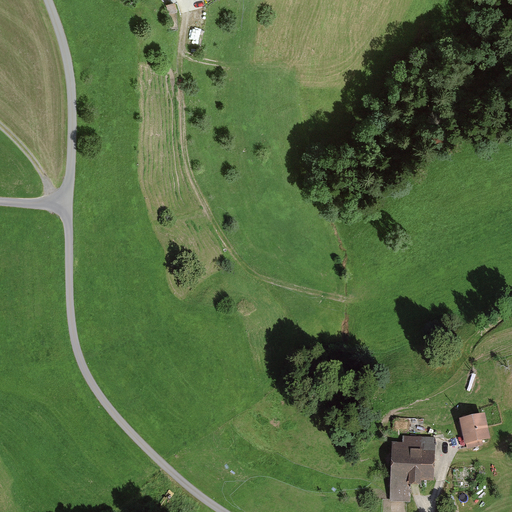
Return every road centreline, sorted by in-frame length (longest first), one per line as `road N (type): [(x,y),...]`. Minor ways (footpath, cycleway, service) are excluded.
road 1 (track): [(183,13),(184,152),(201,200),(249,272),(346,296)]
road 2 (unclassified): [(69,203),(70,308),(88,382),(158,464),(220,511)]
road 3 (unclassified): [(69,203),(73,83),(47,0)]
